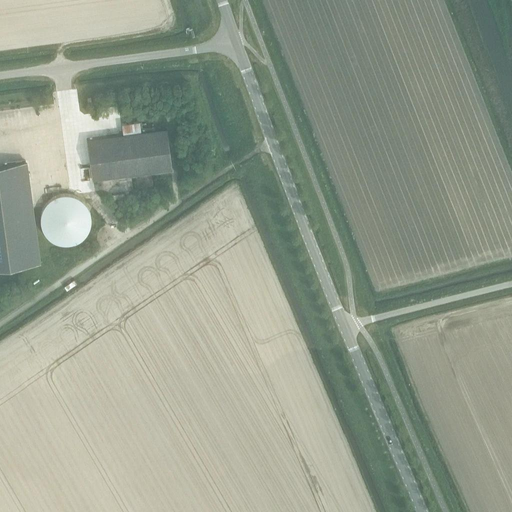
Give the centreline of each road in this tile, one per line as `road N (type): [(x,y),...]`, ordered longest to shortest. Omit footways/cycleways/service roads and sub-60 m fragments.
road 1 (tertiary): [(421,511),(318,269),(236,42)]
road 2 (track): [(0,326),(271,141)]
road 3 (unclassified): [(0,76),(236,42)]
